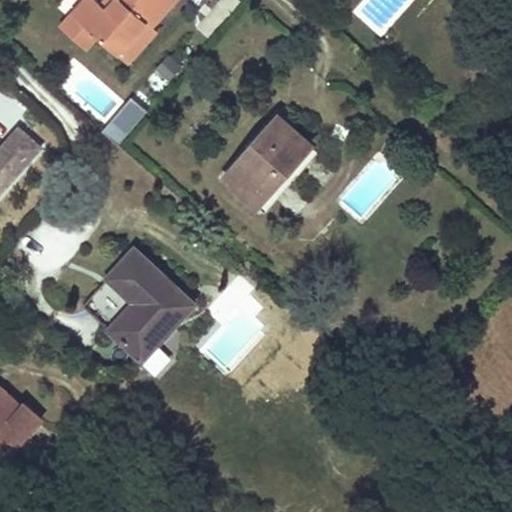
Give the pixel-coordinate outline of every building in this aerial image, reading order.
[(113,0),(105,9),(98,3),(94,0),(77,0),(66,13),(94,38),(123,64),(152,32),(147,28),(172,0),(113,0)] [(105,9),(113,0),(99,0),(98,3),(105,9)] [(211,40),(239,0),(214,0),(194,28),(211,40)] [(94,38),(66,13),(55,25),(83,50),(94,38)] [(133,96),(103,129),(119,143),(149,110),(133,96)] [(312,147),(297,133),(281,119),(227,178),(258,206),(312,147)] [(0,194),(43,145),(21,126),(1,148),(0,147),(0,194)] [(312,147),(258,206),(266,214),(320,155),(312,147)] [(133,251),(108,280),(134,302),(110,328),(141,355),(148,348),(153,353),(160,345),(155,341),(162,333),(167,337),(195,304),(133,251)] [(160,345),(167,337),(162,333),(155,341),(160,345)] [(147,360),(153,353),(148,348),(141,355),(147,360)] [(0,387),(0,436),(14,449),(42,419),(22,402),(20,404),(0,387)]
